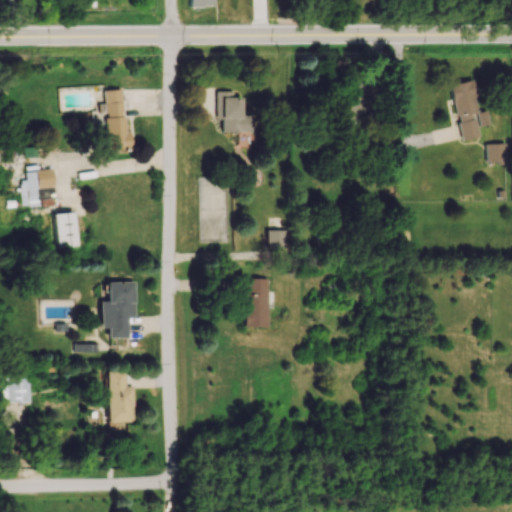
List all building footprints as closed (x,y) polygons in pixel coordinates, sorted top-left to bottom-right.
[(459,140),(478,137),(476,126),(489,124),(486,109),(476,111),(470,79),(448,84),(459,140)] [(370,138),(358,111),(371,106),(362,87),(330,100),(350,147),(370,138)] [(121,89),(102,90),(104,150),(129,149),(128,131),(123,131),(121,89)] [(253,115),(241,115),(242,97),(233,97),(233,91),(215,91),(214,119),(221,119),(221,132),(252,132),(253,115)] [(485,163),(505,162),(504,143),(484,143),(485,163)] [(17,180),(19,207),(52,204),(50,169),(24,171),(24,180),(17,180)] [(53,247),(74,246),(73,212),(52,213),(53,247)] [(264,230),(265,248),(284,248),(284,230),(264,230)] [(265,327),(266,279),(243,278),(243,326),(265,327)] [(132,281),(105,281),(105,300),(98,300),(98,328),(106,327),(106,337),(126,337),(126,318),(133,317),(132,281)] [(131,421),(130,386),(123,386),(123,371),(104,372),(105,422),(131,421)] [(0,402),(27,402),(27,377),(0,378),(0,402)]
